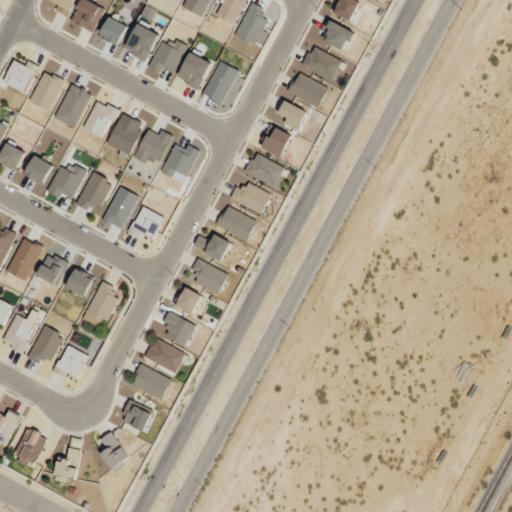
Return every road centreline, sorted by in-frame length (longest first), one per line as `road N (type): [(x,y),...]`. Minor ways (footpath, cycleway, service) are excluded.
road 1 (tertiary): [(174,511),(453,0)]
road 2 (tertiary): [(415,0),(139,511)]
road 3 (residential): [(305,0),(87,406),(77,410)]
road 4 (residential): [(13,19),(229,140)]
road 5 (residential): [(0,195),(156,279)]
